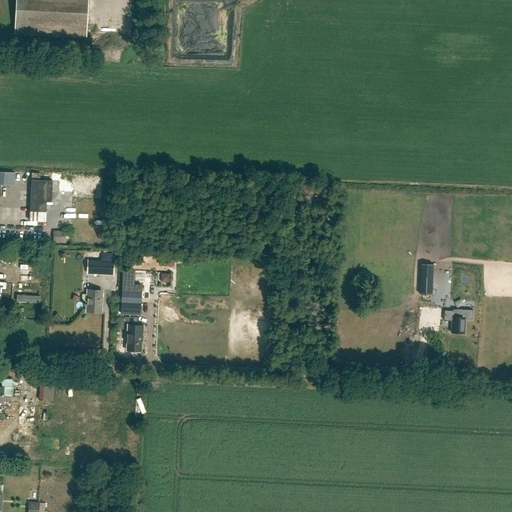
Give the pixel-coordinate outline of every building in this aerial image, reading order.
[(86,38),(87,0),(16,0),(14,34),(86,38)] [(0,171),(0,184),(8,185),(9,172),(0,171)] [(52,194),(53,183),(48,183),(48,181),(32,180),(30,211),(46,212),(47,203),(52,203),(52,194)] [(54,243),(66,242),(65,233),(53,233),(54,243)] [(88,260),(87,270),(87,274),(113,275),(113,267),(119,268),(119,254),(105,253),(105,261),(88,260)] [(431,293),(431,263),(422,263),(422,293),(431,293)] [(134,284),(122,284),(120,314),(140,315),(142,285),(134,284)] [(300,286),(287,286),(286,306),(300,307),(300,286)] [(101,312),(102,291),(87,291),(86,311),(101,312)] [(478,306),(478,297),(472,297),(472,295),(464,294),(464,304),(459,303),(458,312),(457,312),(457,317),(452,317),(451,332),(464,333),(465,317),(467,317),(467,312),(471,313),(472,305),(478,306)] [(143,337),(143,326),(127,325),(126,350),(141,351),(142,337),(143,337)] [(55,377),(40,377),(39,400),(53,401),(55,377)] [(11,396),(12,380),(2,379),(1,387),(0,386),(0,402),(3,402),(3,395),(11,396)] [(29,502),(28,511),(38,511),(39,503),(29,502)]
